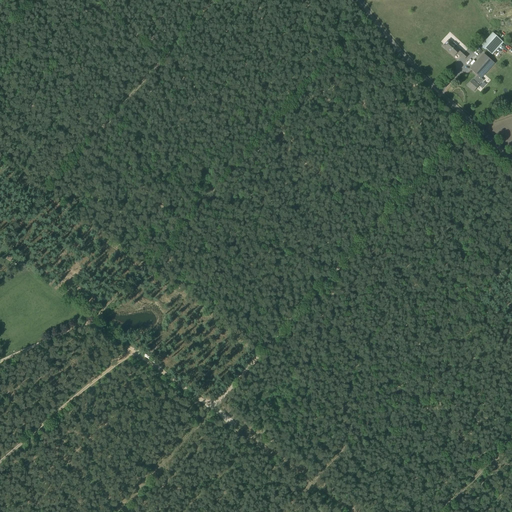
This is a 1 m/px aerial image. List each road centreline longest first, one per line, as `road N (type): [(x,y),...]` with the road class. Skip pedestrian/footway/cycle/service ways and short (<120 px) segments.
road 1 (track): [(478,295),(281,511)]
road 2 (track): [(379,217),(209,406)]
road 3 (unclassified): [(511,156),(426,78),(361,0)]
road 4 (track): [(132,351),(0,459)]
road 5 (track): [(468,117),(379,217)]
road 6 (track): [(379,217),(478,295)]
